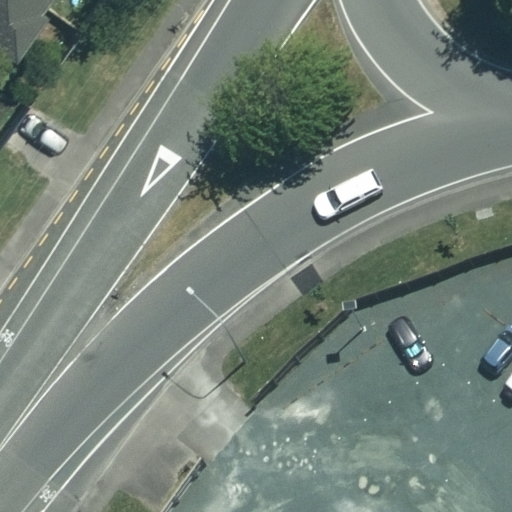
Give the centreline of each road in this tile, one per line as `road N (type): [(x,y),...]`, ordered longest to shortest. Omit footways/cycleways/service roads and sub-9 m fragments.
road 1 (tertiary): [(492,118),(260,235),(167,308),(0,463)]
road 2 (tertiary): [(0,414),(61,282),(261,0)]
road 3 (secondary): [(492,118),(430,88),(382,40),(363,0)]
